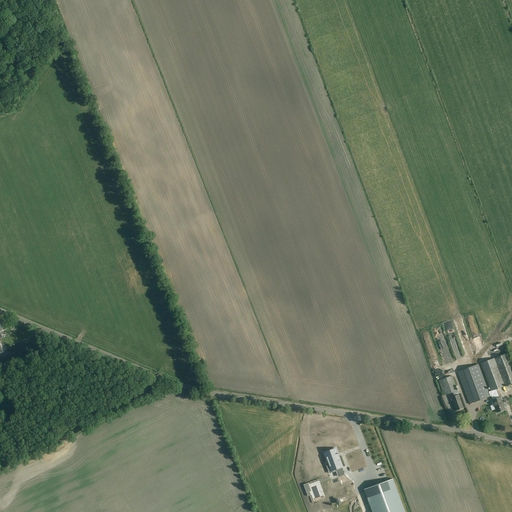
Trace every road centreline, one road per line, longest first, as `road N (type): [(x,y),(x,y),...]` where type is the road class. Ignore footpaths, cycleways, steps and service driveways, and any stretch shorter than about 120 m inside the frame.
road 1 (unclassified): [(511,443),(200,390),(0,310)]
road 2 (track): [(0,463),(169,380)]
